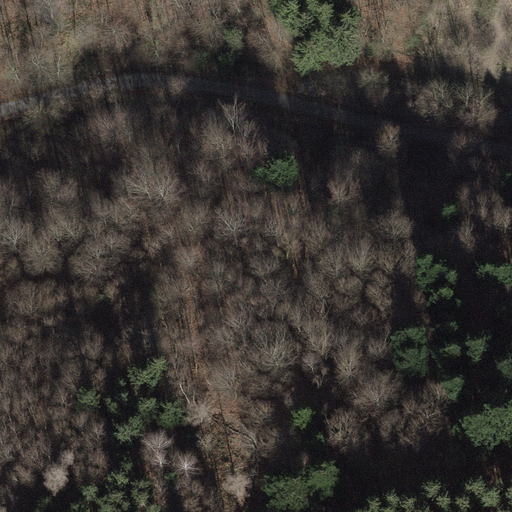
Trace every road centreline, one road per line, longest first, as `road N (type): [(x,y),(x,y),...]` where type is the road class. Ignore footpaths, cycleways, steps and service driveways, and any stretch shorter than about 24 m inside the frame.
road 1 (track): [(511,152),(146,81),(0,112)]
road 2 (track): [(245,95),(390,64),(431,73)]
road 3 (track): [(364,511),(511,487)]
